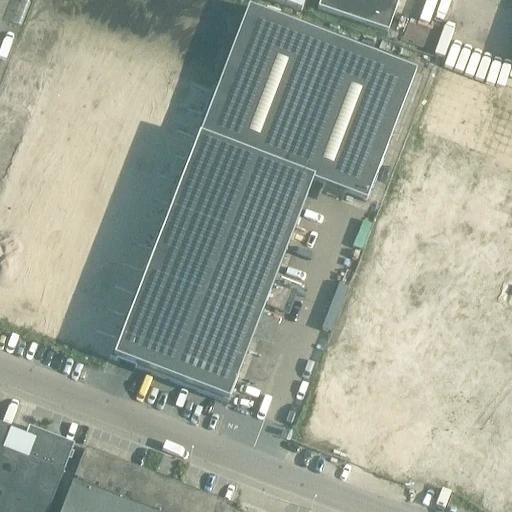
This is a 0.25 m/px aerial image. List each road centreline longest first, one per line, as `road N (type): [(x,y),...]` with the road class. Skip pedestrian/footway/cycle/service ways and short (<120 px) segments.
road 1 (tertiary): [(372,511),(0,373)]
road 2 (unknown): [(0,147),(48,32),(109,16),(199,40)]
road 3 (unknown): [(265,472),(359,212)]
